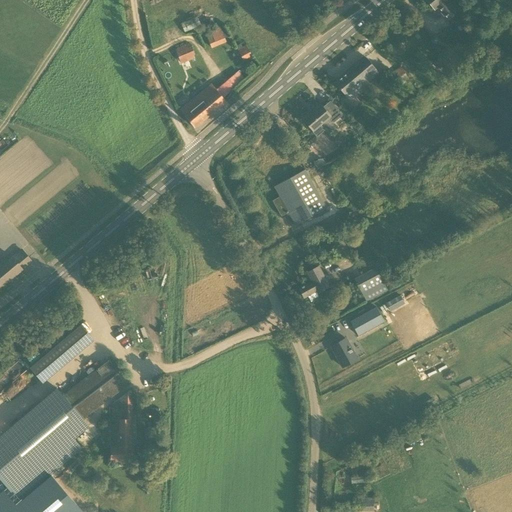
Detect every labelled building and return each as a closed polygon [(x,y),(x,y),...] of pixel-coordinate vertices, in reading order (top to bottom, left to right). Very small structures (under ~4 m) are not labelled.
[(456,11),(446,0),(426,0),(434,10),(438,7),(447,18),(456,11)] [(151,29),(185,14),(180,3),(146,18),(151,29)] [(185,32),(201,25),(197,16),(181,23),(185,32)] [(212,48),(226,42),(221,30),(207,36),(212,48)] [(182,64),(189,62),(187,58),(195,55),(190,43),(176,49),(182,64)] [(244,60),(252,55),(245,45),(237,49),(244,60)] [(362,90),(381,74),(365,57),(365,58),(335,83),(346,97),(359,86),(362,90)] [(400,65),(393,72),(398,79),(406,72),(400,65)] [(224,97),(245,78),(238,70),(217,89),(224,97)] [(194,128),(226,102),(212,85),(180,110),(184,116),(194,128)] [(342,115),(330,101),(323,107),(321,105),(303,120),(313,131),(328,119),(330,122),(334,122),(342,115)] [(295,225),(326,208),(305,170),(274,186),(279,196),(272,201),(281,217),(288,212),(295,225)] [(31,261),(23,251),(14,259),(12,257),(8,261),(4,256),(0,259),(0,287),(22,269),(31,261)] [(318,293),(330,286),(318,266),(307,272),(312,282),(303,286),(301,287),(302,287),(299,289),(304,298),(316,290),(318,293)] [(367,300),(388,289),(376,267),(355,278),(367,300)] [(401,294),(386,302),(390,310),(405,302),(401,294)] [(358,336),(384,321),(376,307),(350,322),(358,336)] [(83,324),(29,365),(42,382),(95,340),(83,324)] [(330,346),(342,367),(357,359),(345,338),(330,346)] [(444,341),(408,359),(415,373),(451,355),(444,341)] [(90,414),(120,390),(128,384),(109,361),(71,390),(90,414)] [(90,425),(60,385),(0,429),(0,472),(11,487),(17,495),(47,472),(81,447),(74,437),(90,425)] [(389,386),(364,399),(371,412),(396,399),(389,386)] [(108,407),(110,462),(132,462),(130,390),(108,407)] [(0,511),(80,511),(51,477),(47,472),(17,495),(11,487),(0,495),(0,511)] [(354,510),(373,510),(373,498),(354,499),(354,510)]
